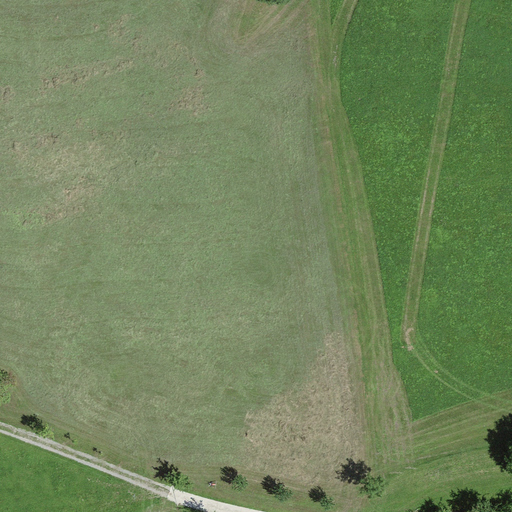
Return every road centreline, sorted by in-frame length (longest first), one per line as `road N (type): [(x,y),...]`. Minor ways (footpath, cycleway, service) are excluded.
road 1 (track): [(0,429),(258,511)]
road 2 (track): [(372,511),(472,454),(511,449)]
